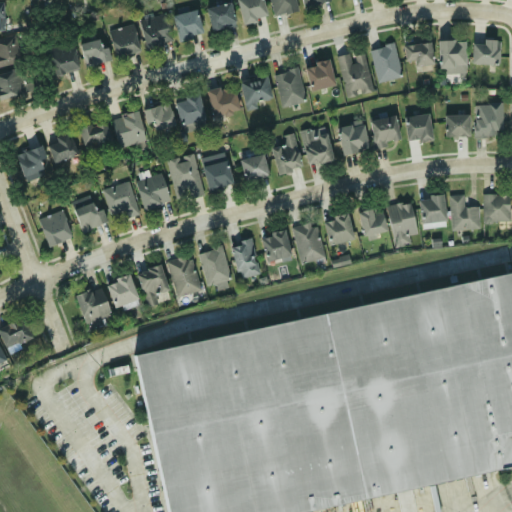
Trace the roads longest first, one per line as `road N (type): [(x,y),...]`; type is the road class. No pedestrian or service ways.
road 1 (residential): [(0,298),(140,241),(245,211),(407,172),(511,160)]
road 2 (residential): [(511,15),(422,12),(366,23),(130,83),(0,131)]
